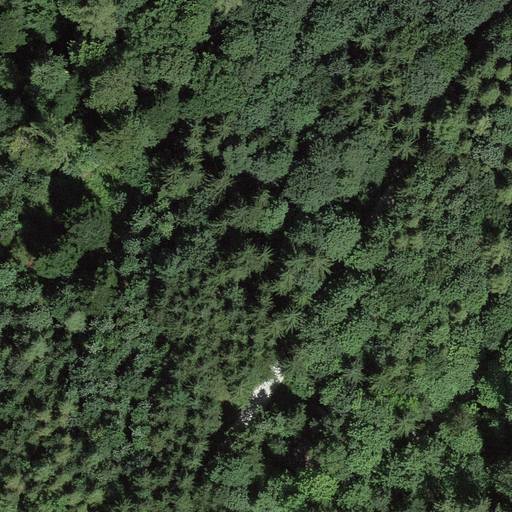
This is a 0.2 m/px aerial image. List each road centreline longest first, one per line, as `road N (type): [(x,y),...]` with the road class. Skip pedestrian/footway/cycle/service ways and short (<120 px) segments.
road 1 (track): [(511,12),(385,214),(267,377),(218,460),(204,511)]
road 2 (track): [(317,511),(511,347)]
